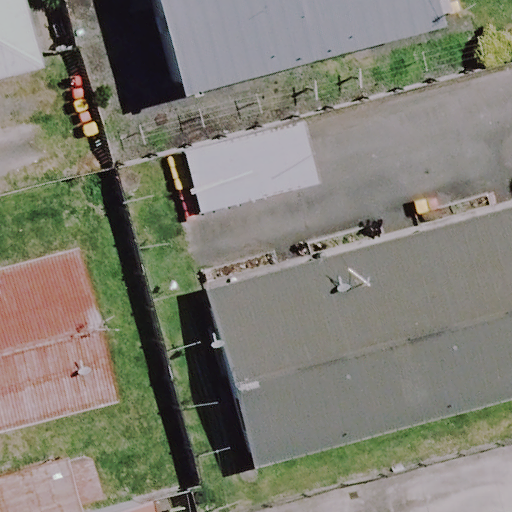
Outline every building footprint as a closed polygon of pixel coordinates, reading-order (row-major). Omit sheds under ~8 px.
[(0,0),(0,82),(29,75),(8,0),(0,0)] [(428,0),(134,0),(166,100),(434,16),(428,0)] [(172,153),(195,227),(320,188),(297,114),(172,153)] [(511,396),(511,209),(189,294),(235,469),(511,396)] [(0,438),(107,412),(67,255),(0,271),(0,438)] [(112,511),(71,511),(61,468),(0,482),(0,511),(142,511),(141,505),(112,511)]
